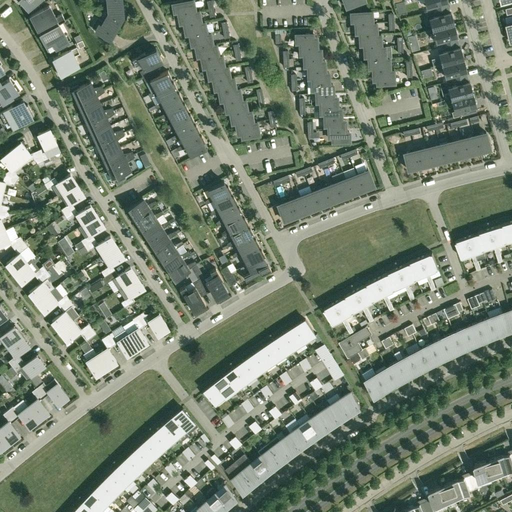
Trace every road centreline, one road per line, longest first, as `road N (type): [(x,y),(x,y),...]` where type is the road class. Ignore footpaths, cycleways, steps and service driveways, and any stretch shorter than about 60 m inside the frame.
road 1 (residential): [(511,342),(374,411),(238,511)]
road 2 (residential): [(140,0),(223,157),(237,160),(281,243)]
road 3 (tertiary): [(511,378),(398,436),(291,511)]
road 4 (residential): [(185,335),(55,115)]
road 5 (tertiary): [(312,511),(426,435),(511,393)]
road 6 (residential): [(325,0),(323,22),(394,200)]
road 7 (residential): [(344,511),(511,414)]
road 8 (residential): [(281,243),(293,268),(185,335)]
road 9 (residential): [(90,404),(0,289)]
road 10 (residential): [(218,438),(317,368)]
road 11 (residential): [(394,200),(281,243)]
